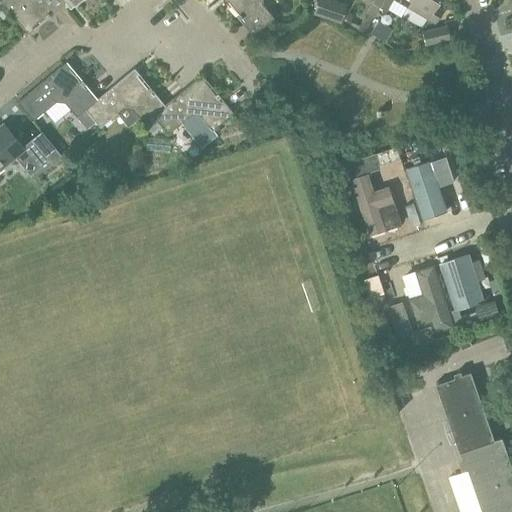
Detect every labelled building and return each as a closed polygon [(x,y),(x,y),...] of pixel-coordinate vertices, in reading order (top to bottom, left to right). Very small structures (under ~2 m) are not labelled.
[(0,0),(0,1),(25,32),(27,34),(64,4),(60,0),(0,0)] [(60,0),(64,4),(69,10),(81,0),(60,0)] [(221,0),(252,37),(273,19),(261,5),(261,0),(221,0)] [(344,6),(325,0),(319,0),(315,14),(338,22),(344,6)] [(364,32),(378,8),(382,0),(374,0),(358,28),(364,32)] [(391,0),(393,0),(406,8),(410,0),(382,0),(378,8),(385,12),(391,0)] [(410,0),(406,8),(434,24),(442,11),(435,7),(439,0),(410,0)] [(391,30),(377,22),(369,34),(384,43),(391,30)] [(449,40),(446,27),(421,33),(424,46),(449,40)] [(76,118),(85,111),(97,100),(96,100),(66,63),(16,103),(32,122),(55,103),(64,104),(76,118)] [(85,111),(99,128),(122,109),(132,110),(143,125),(152,117),(164,107),(164,106),(133,69),(96,100),(97,100),(85,111)] [(152,117),(167,135),(190,116),(199,117),(211,131),(232,114),(201,76),(164,106),(164,107),(152,117)] [(40,135),(32,142),(23,150),(2,125),(0,127),(0,169),(14,158),(29,177),(48,161),(56,155),(40,135)] [(447,144),(444,132),(424,139),(427,150),(447,144)] [(377,154),(376,154),(380,166),(400,159),(400,158),(396,148),(377,154)] [(418,224),(441,219),(428,168),(405,174),(418,224)] [(385,192),(369,197),(381,235),(397,230),(385,192)] [(451,315),(480,305),(463,256),(435,266),(451,315)] [(416,295),(402,300),(410,324),(426,318),(429,327),(443,323),(424,268),(409,273),(416,295)] [(481,324),(481,323),(477,312),(458,319),(457,319),(461,330),(481,324)] [(414,346),(434,339),(430,328),(410,334),(405,335),(398,338),(402,350),(409,347),(414,346)] [(472,347),(469,339),(458,344),(462,351),(472,347)] [(494,442),(471,374),(436,386),(466,472),(468,471),(482,511),(511,511),(511,468),(502,439),(494,442)]
